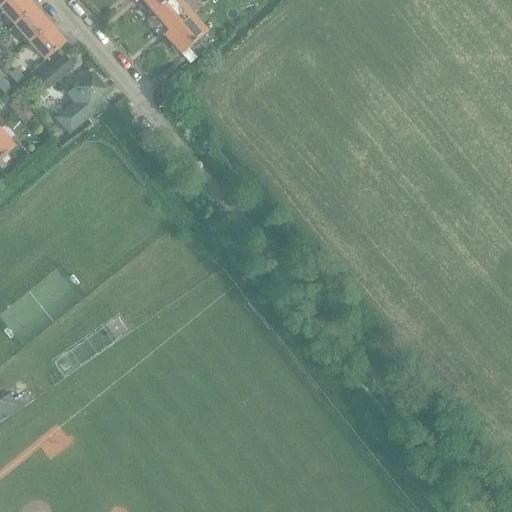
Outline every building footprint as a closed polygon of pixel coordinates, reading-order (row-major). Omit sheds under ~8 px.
[(0,0),(0,7),(1,8),(10,0),(0,0)] [(16,25),(35,10),(26,0),(10,0),(1,8),(16,25)] [(142,0),(155,15),(171,0),(142,0)] [(171,32),(192,14),(180,0),(171,0),(155,15),(171,32)] [(30,43),(49,27),(35,10),(16,25),(30,43)] [(171,32),(167,37),(183,56),(190,50),(197,59),(209,49),(202,40),(209,34),(192,14),(171,32)] [(65,45),(65,44),(49,27),(30,43),(46,61),(65,45)] [(49,89),(74,69),(66,58),(41,79),(49,89)] [(9,76),(17,85),(23,80),(16,71),(9,76)] [(101,96),(108,90),(94,74),(69,95),(76,103),(59,119),(72,134),(90,118),(106,103),(101,96)] [(0,84),(0,89),(5,96),(11,90),(3,81),(0,84)] [(19,116),(26,110),(17,100),(10,106),(19,116)] [(26,110),(19,116),(26,124),(33,118),(26,110)] [(0,132),(0,162),(14,150),(0,132)] [(0,422),(34,402),(30,396),(16,404),(10,395),(0,401),(0,422)]
